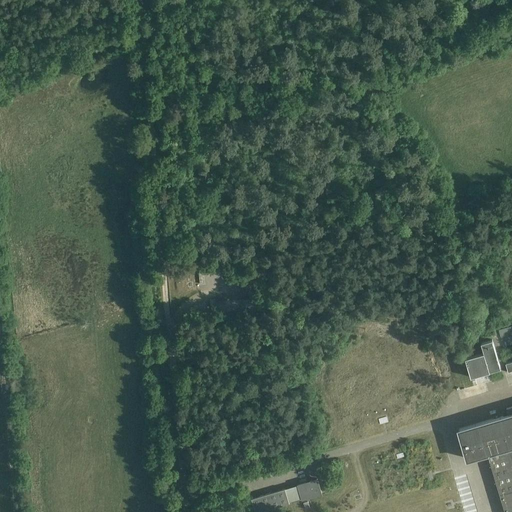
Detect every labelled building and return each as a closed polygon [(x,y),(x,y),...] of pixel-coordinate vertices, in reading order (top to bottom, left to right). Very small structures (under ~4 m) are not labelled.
[(511,320),(495,324),(499,341),(511,338),(511,320)] [(471,377),(490,371),(501,368),(493,341),(482,344),(485,352),(466,358),(471,377)] [(459,429),(468,458),(488,452),(505,511),(511,511),(511,406),(507,408),(509,414),(459,429)] [(374,413),(376,419),(385,417),(383,411),(374,413)] [(437,435),(429,437),(432,449),(440,447),(437,435)] [(445,458),(431,460),(432,467),(446,465),(445,458)] [(298,484),(303,499),(322,493),(318,479),(298,484)] [(259,511),(290,503),(289,502),(293,500),(289,488),(286,489),(285,488),(252,498),(256,511),(259,511)]
